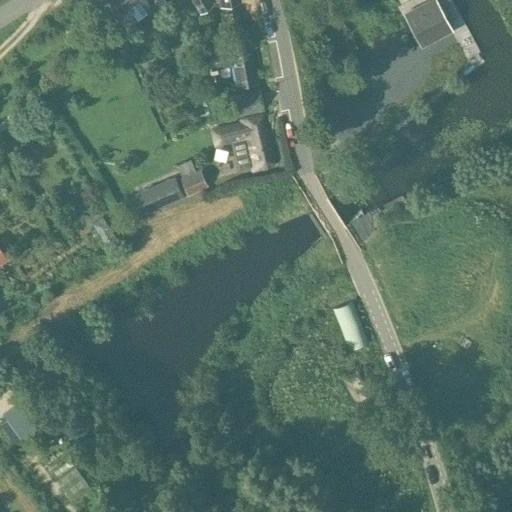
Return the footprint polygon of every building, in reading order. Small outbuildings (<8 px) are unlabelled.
[(147,0),(108,0),(113,7),(97,17),(110,37),(147,13),(148,10),(150,4),(147,1),(147,0)] [(151,0),(150,4),(148,10),(152,16),(171,4),(167,0),(151,0)] [(240,0),(191,0),(199,12),(212,3),(220,1),(221,4),(240,0)] [(478,0),(455,0),(453,1),(487,62),(507,51),(478,0)] [(407,17),(422,45),(450,30),(435,2),(407,17)] [(229,33),(242,30),(237,9),(224,12),(229,33)] [(250,87),(259,85),(250,42),(207,50),(210,67),(233,63),(237,85),(249,83),(250,87)] [(233,94),(238,115),(264,110),(260,88),(233,94)] [(228,126),(212,129),(215,144),(231,141),(237,169),(252,167),(253,171),(273,166),(263,115),(240,121),(241,123),(228,126)] [(194,171),(189,159),(175,165),(188,194),(206,186),(199,169),(194,171)] [(328,199),(314,207),(284,216),(280,208),(275,210),(280,221),(281,223),(313,212),(313,211),(314,210),(314,211),(317,210),(316,209),(317,208),(318,210),(334,201),(325,184),(329,183),(332,183),(335,182),(338,183),(341,184),(343,185),(345,186),(347,187),(349,189),(350,190),(353,194),(380,178),(376,168),(375,166),(370,168),(374,176),(354,188),(353,187),(351,185),(349,183),(346,181),(342,180),(338,179),(334,178),(330,179),(325,180),(320,182),(328,199)] [(154,210),(186,195),(179,179),(146,193),(146,194),(154,210)] [(306,257),(327,239),(345,230),(354,247),(359,244),(362,242),(366,238),(368,233),(369,229),(370,225),(369,222),(369,220),(368,217),(368,216),(390,206),(394,213),(399,211),(397,208),(392,199),(362,213),(364,216),(365,219),(365,221),(365,223),(365,225),(365,228),(364,231),(363,234),(361,236),(359,239),(356,241),(346,224),(330,233),(331,234),(330,234),(329,233),(327,234),(327,235),(326,236),(326,235),(325,235),(299,256),(300,258),(305,267),(310,264),(306,257)] [(318,210),(313,212),(326,235),(330,232),(318,210)] [(332,308),(348,350),(367,343),(351,301),(332,308)] [(378,393),(362,363),(339,375),(356,404),(378,393)]
